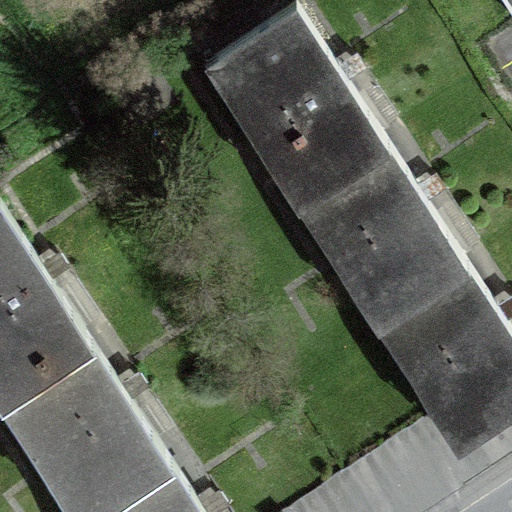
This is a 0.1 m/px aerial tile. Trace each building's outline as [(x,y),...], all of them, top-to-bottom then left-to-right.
[(282,0),(202,53),(296,196),(392,133),(303,0),(282,0)] [(296,196),(375,316),(471,253),(392,133),(296,196)] [(0,189),(0,395),(96,332),(1,188),(0,189)] [(375,316),(457,440),(511,403),(511,315),(471,253),(375,316)] [(0,395),(76,511),(86,511),(176,454),(96,332),(0,395)] [(86,511),(214,511),(176,454),(86,511)]
